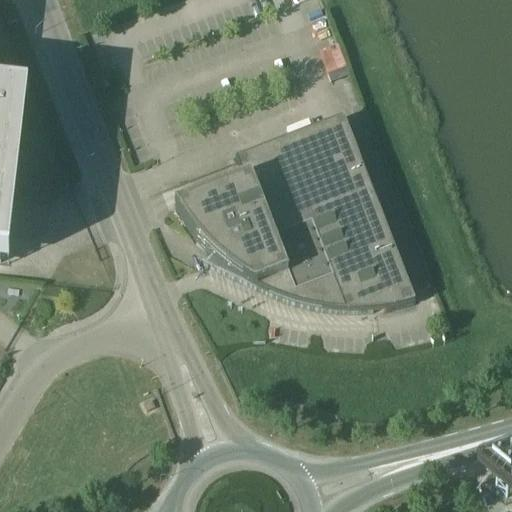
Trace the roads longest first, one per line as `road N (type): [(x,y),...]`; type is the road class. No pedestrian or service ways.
road 1 (unclassified): [(159,313),(39,0)]
road 2 (unclassified): [(0,437),(35,378),(159,313)]
road 3 (unclassified): [(234,449),(194,363),(159,313)]
road 4 (unclassified): [(159,313),(169,375),(201,461)]
road 5 (secondary): [(418,462),(365,462),(300,480)]
